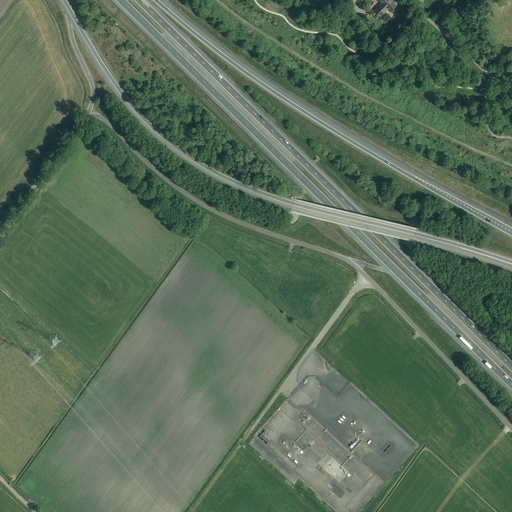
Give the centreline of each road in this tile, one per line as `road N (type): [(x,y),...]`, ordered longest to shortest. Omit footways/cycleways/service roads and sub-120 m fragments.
road 1 (unclassified): [(511,429),(351,262),(197,202),(97,116),(86,117),(0,233)]
road 2 (motorway): [(120,0),(511,385)]
road 3 (trunk): [(63,0),(134,108),(200,164),(293,204),(511,262)]
road 4 (motorway): [(511,366),(138,0)]
road 5 (trunk): [(511,234),(246,74),(155,0)]
